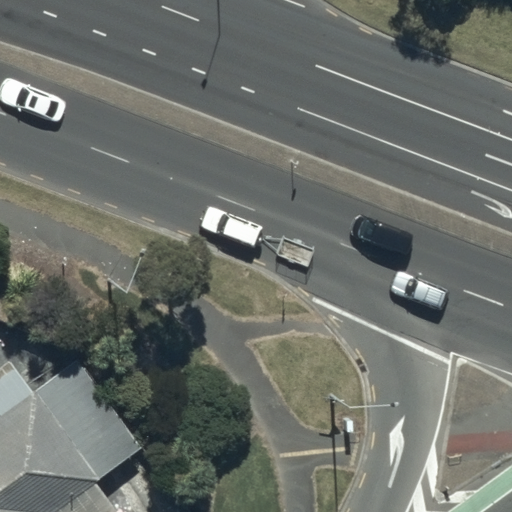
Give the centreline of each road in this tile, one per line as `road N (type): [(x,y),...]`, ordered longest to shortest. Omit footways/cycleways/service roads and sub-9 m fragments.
road 1 (trunk): [(88,0),(511,154)]
road 2 (trunk): [(402,267),(0,104)]
road 3 (trunk): [(374,511),(400,445),(409,341),(402,267)]
